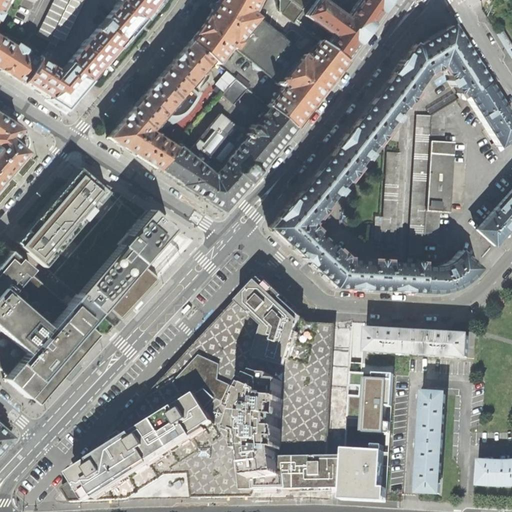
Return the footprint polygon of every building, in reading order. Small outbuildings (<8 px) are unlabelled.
[(10,76),(22,84),(36,63),(25,55),(26,52),(17,47),(15,49),(0,39),(0,18),(2,16),(0,14),(7,0),(0,0),(0,71),(4,74),(8,77),(10,76)] [(54,0),(35,42),(45,48),(49,43),(69,0),(54,0)] [(114,9),(100,26),(122,45),(141,22),(156,2),(153,0),(122,0),(120,2),(119,2),(113,8),(114,9)] [(198,28),(189,40),(210,59),(215,63),(230,45),(234,47),(235,46),(255,16),(252,12),(254,7),(257,8),(260,0),(217,0),(214,5),(207,17),(198,28)] [(289,0),(291,1),(282,14),(303,29),(308,22),(298,15),(308,0),(289,0)] [(348,54),(373,19),(352,6),(344,17),(320,0),(313,0),(303,15),(332,34),(324,45),(344,60),(348,54)] [(386,0),(355,0),(352,6),(373,19),(386,0)] [(275,33),(255,16),(235,46),(251,61),(251,64),(253,66),(256,68),(259,68),(275,82),(300,54),(283,40),(283,37),(281,34),(278,32),(275,33)] [(306,262),(331,285),(356,287),(399,290),(419,291),(420,266),(420,263),(341,256),(307,223),(359,161),(362,163),(367,156),(364,153),(388,123),(391,125),(396,118),(393,115),(424,74),(439,64),(449,78),(446,80),(450,87),(453,85),(460,96),(463,95),(484,81),(475,67),(459,40),(450,25),(417,46),(413,44),(406,53),(405,52),(397,62),(390,72),(392,74),(372,100),(350,128),(348,127),(342,135),(333,147),(334,148),(314,173),(292,199),(290,198),(282,208),(274,217),(275,218),(268,227),(306,262)] [(68,63),(69,65),(89,83),(106,63),(122,45),(100,26),(87,40),(85,41),(80,46),(81,48),(68,63)] [(130,151),(156,168),(174,147),(147,132),(158,119),(161,121),(203,74),(200,71),(210,59),(189,40),(179,52),(177,51),(175,54),(172,57),(174,58),(153,81),(152,81),(150,83),(147,87),(147,88),(124,115),(106,135),(130,151)] [(332,75),(344,60),(324,45),(317,40),(304,56),(301,53),(300,54),(275,82),(275,83),(280,87),(265,104),(269,107),(292,126),(298,118),(319,91),(332,75)] [(44,101),(64,113),(89,83),(69,65),(60,75),(57,74),(57,72),(50,67),(49,68),(37,61),(36,63),(22,84),(39,95),(45,99),(44,101)] [(221,94),(232,104),(246,88),(234,79),(221,94)] [(511,126),(503,112),(484,81),(463,95),(495,146),(511,135),(511,126)] [(448,103),(430,115),(421,243),(435,244),(437,211),(446,212),(450,141),(441,141),(443,116),(448,117),(454,113),(448,103)] [(183,186),(221,210),(250,175),(292,126),(269,107),(255,125),(250,124),(248,127),(249,130),(249,132),(247,134),(245,132),(244,134),(218,113),(187,150),(178,142),(174,147),(156,168),(183,186)] [(413,115),(405,257),(420,258),(421,243),(430,115),(413,115)] [(2,119),(0,117),(0,185),(11,173),(25,156),(28,151),(29,147),(30,145),(29,139),(26,135),(2,119)] [(378,240),(377,249),(390,250),(396,155),(383,154),(379,217),(378,240)] [(80,287),(74,295),(96,314),(103,307),(120,322),(156,280),(145,270),(153,260),(166,245),(161,240),(170,230),(147,210),(138,221),(112,198),(79,170),(21,236),(80,287)] [(508,227),(511,222),(511,197),(507,193),(475,228),(492,244),(508,227)] [(370,240),(378,240),(379,217),(372,217),(370,240)] [(475,267),(457,250),(445,263),(439,266),(431,267),(420,266),(419,291),(429,292),(438,291),(446,289),(454,286),(458,283),(461,281),(468,276),(475,267)] [(26,394),(39,405),(69,371),(99,336),(86,325),(96,314),(74,295),(64,306),(27,274),(30,271),(18,260),(8,252),(3,258),(0,261),(0,371),(5,376),(23,392),(26,394)] [(122,499),(126,499),(164,473),(179,472),(189,472),(193,496),(247,495),(253,495),(254,494),(281,493),(281,490),(291,490),(303,490),(303,492),(324,493),(340,494),(341,489),(343,458),(327,457),(336,326),(310,324),(281,299),(280,301),(276,297),(273,295),(274,292),(261,279),(259,282),(253,288),(249,292),(247,290),(215,324),(204,336),(188,353),(174,368),(147,397),(114,433),(99,449),(90,458),(91,460),(85,466),(81,468),(81,471),(71,477),(73,480),(69,484),(64,489),(63,488),(61,489),(71,503),(73,501),(86,500),(122,499)] [(146,304),(143,301),(137,307),(136,309),(137,310),(139,311),(146,304)] [(183,311),(186,314),(190,310),(192,306),(189,304),(183,311)] [(367,330),(366,351),(415,354),(417,333),(396,332),(396,330),(392,330),(388,330),(388,331),(367,330)] [(438,335),(417,333),(415,354),(465,356),(466,336),(446,335),(446,333),(442,333),(438,333),(438,335)] [(359,437),(390,437),(391,372),(350,372),(350,386),(359,386),(359,437)] [(422,422),(420,443),(440,444),(443,394),(424,393),(422,414),(420,414),(420,418),(419,422),(422,422)] [(0,447),(9,438),(0,428),(0,447)] [(418,471),(417,493),(438,495),(440,444),(420,443),(419,464),(417,464),(416,468),(416,471),(418,471)] [(511,486),(511,461),(499,462),(497,463),(479,462),(477,485),(495,486),(511,486)]
